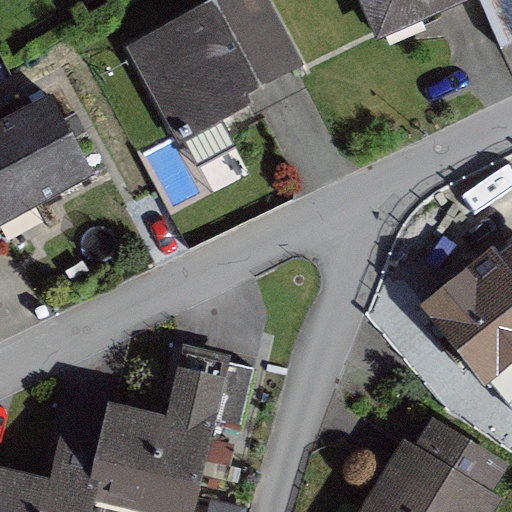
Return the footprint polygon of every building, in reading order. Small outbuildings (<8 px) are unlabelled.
[(241,98),(294,70),(256,0),(222,0),(130,50),(180,142),(182,141),(196,167),(230,149),(216,123),(246,107),(241,98)] [(365,0),(379,30),(448,0),(365,0)] [(481,0),(476,2),(498,51),(511,44),(511,11),(507,0),(481,0)] [(90,177),(47,99),(0,124),(0,210),(26,196),(33,209),(90,177)] [(511,261),(499,273),(487,258),(423,310),(427,314),(419,321),(427,331),(435,324),(481,382),(511,356),(511,261)] [(0,511),(84,511),(89,493),(92,493),(93,488),(154,503),(166,496),(190,501),(212,415),(171,404),(167,419),(164,434),(107,420),(94,475),(55,466),(51,483),(48,496),(0,485),(0,511)] [(405,449),(366,511),(484,511),(491,501),(479,494),(495,469),(443,437),(428,463),(405,449)]
